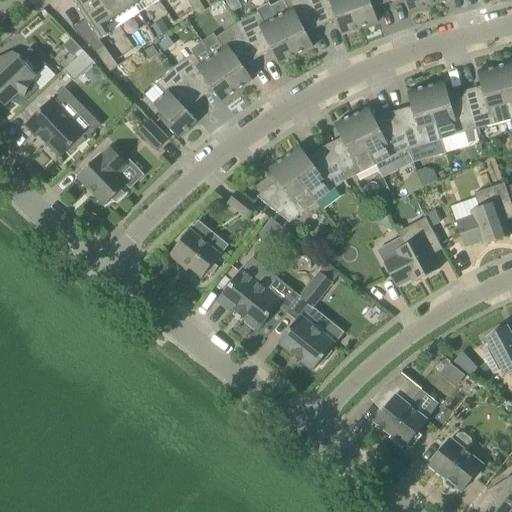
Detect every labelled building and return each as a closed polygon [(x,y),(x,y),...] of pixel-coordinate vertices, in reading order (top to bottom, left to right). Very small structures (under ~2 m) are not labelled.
[(120,26),(103,0),(73,0),(86,19),(73,27),(96,52),(103,62),(112,56),(101,40),(111,33),(120,26)] [(140,13),(131,0),(103,0),(120,26),(140,13)] [(160,0),(159,0),(131,0),(140,13),(160,0)] [(206,10),(200,0),(198,0),(191,5),(197,15),(206,10)] [(238,9),(240,2),(238,0),(230,0),(227,2),(233,11),(238,9)] [(307,33),(321,26),(310,0),(284,0),(290,11),(277,18),(297,56),(314,47),(307,33)] [(360,28),(350,0),(310,0),(321,26),(337,21),(342,35),(360,28)] [(389,3),(388,0),(350,0),(360,28),(378,22),(374,8),(389,3)] [(428,6),(425,0),(388,0),(389,3),(397,0),(405,0),(409,12),(428,6)] [(237,24),(258,58),(272,51),(279,64),(297,56),(277,18),(265,24),(259,13),(257,14),(237,24)] [(169,31),(162,20),(151,28),(158,38),(169,31)] [(223,47),(212,55),(237,91),(242,88),(253,80),(245,68),(258,58),(237,24),(217,38),(223,47)] [(170,53),(177,42),(167,36),(161,48),(170,53)] [(70,40),(62,48),(73,59),(81,51),(70,40)] [(161,55),(154,44),(145,51),(148,57),(154,58),(161,55)] [(3,57),(0,58),(0,99),(7,106),(12,101),(21,105),(24,98),(27,99),(38,88),(32,81),(48,66),(31,48),(23,56),(13,53),(3,57)] [(63,73),(74,85),(94,66),(83,54),(63,73)] [(237,91),(212,55),(201,63),(194,54),(174,68),(200,99),(213,90),(222,102),(237,91)] [(111,72),(119,66),(112,56),(103,62),(111,72)] [(511,120),(511,63),(497,68),(511,121),(511,120)] [(200,99),(174,68),(156,85),(165,95),(154,104),(163,114),(159,118),(179,139),(198,122),(188,111),(200,99)] [(511,121),(497,68),(479,73),(482,87),(466,92),(477,130),(511,121)] [(477,130),(466,92),(450,96),(445,82),(427,87),(442,140),(477,130)] [(442,140),(427,87),(408,93),(412,107),(394,113),(409,150),(442,140)] [(37,138),(39,136),(61,158),(72,148),(75,151),(86,139),(83,136),(87,133),(89,136),(100,125),(84,108),(72,118),(54,98),(25,126),(37,138)] [(409,150),(394,113),(377,121),(370,108),(353,117),(377,166),(409,150)] [(377,166),(353,117),(335,125),(342,139),(325,147),(346,181),(377,166)] [(157,151),(167,141),(169,140),(150,121),(138,132),(157,151)] [(318,202),(346,181),(325,147),(309,159),(300,147),(285,158),(318,202)] [(127,165),(112,149),(103,158),(100,155),(79,177),(106,206),(112,200),(116,203),(125,194),(122,191),(128,185),(118,174),(127,165)] [(291,223),(318,202),(285,158),(270,170),(279,182),(258,197),(291,223)] [(437,181),(435,171),(424,169),(417,172),(423,188),(437,181)] [(423,188),(417,172),(413,174),(405,184),(410,194),(423,188)] [(510,237),(505,222),(511,219),(511,203),(505,184),(475,194),(480,208),(471,212),(473,217),(457,223),(466,248),(482,242),(484,246),(510,237)] [(247,218),(256,207),(237,192),(228,203),(233,206),(247,218)] [(441,223),(436,211),(427,215),(432,227),(441,223)] [(273,244),(285,229),(272,218),(260,234),(273,244)] [(414,283),(439,270),(429,250),(440,244),(427,219),(399,234),(406,247),(397,251),(400,256),(385,264),(397,287),(412,279),(414,283)] [(191,230),(170,256),(184,267),(188,271),(190,268),(203,278),(206,274),(210,277),(218,267),(215,264),(222,255),(191,230)] [(244,270),(219,301),(231,311),(233,307),(235,309),(236,310),(245,318),(245,317),(246,318),(249,320),(246,323),(255,329),(257,327),(260,329),(278,307),(288,314),(297,322),(301,317),(310,305),(302,299),(301,298),(278,280),(270,291),(244,270)] [(333,283),(321,273),(301,298),(302,299),(313,308),(333,283)] [(335,344),(301,317),(280,343),(292,353),(291,354),(301,362),(302,361),(314,371),(319,365),(321,367),(333,352),(331,350),(335,344)] [(489,346),(481,351),(489,358),(501,366),(503,370),(507,376),(511,373),(511,332),(509,327),(487,339),(485,340),(489,346)] [(471,377),(479,369),(464,353),(454,363),(471,377)] [(418,433),(428,421),(410,406),(423,390),(401,373),(371,399),(372,400),(375,398),(387,407),(375,422),(392,436),(390,438),(403,449),(405,446),(407,448),(408,446),(412,449),(422,436),(418,433)] [(467,451),(472,445),(471,440),(465,434),(459,435),(454,441),(451,439),(430,466),(446,479),(446,485),(453,490),(458,490),(463,492),(484,465),(467,451)] [(511,511),(511,478),(490,492),(500,509),(497,511),(511,511)]
